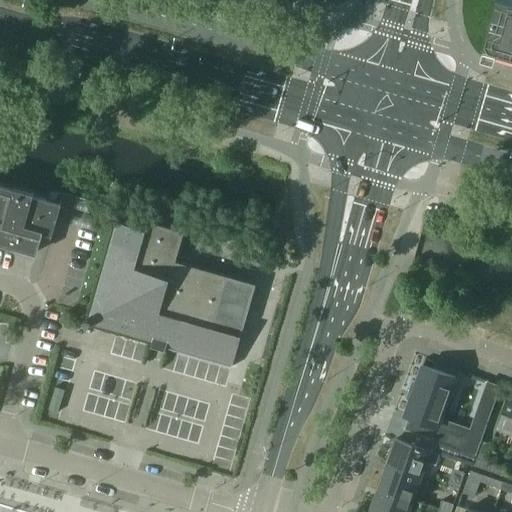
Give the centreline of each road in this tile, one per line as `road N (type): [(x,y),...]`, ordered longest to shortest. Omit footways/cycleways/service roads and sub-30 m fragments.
road 1 (residential): [(264,511),(382,129)]
road 2 (secondary): [(0,20),(382,129)]
road 3 (residential): [(511,358),(411,322),(396,329),(330,511)]
road 4 (secondary): [(395,85),(94,0)]
road 5 (residential): [(239,509),(0,446)]
road 6 (residential): [(0,442),(37,328),(32,301),(0,281)]
road 7 (secondary): [(382,129),(511,165)]
road 8 (secondary): [(511,117),(395,85)]
